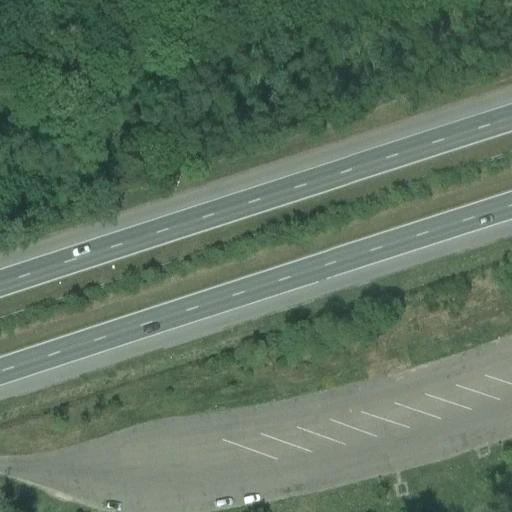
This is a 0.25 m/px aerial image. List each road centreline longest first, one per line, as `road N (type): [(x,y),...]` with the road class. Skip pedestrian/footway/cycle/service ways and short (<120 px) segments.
road 1 (motorway): [(511,121),(0,289)]
road 2 (motorway): [(0,372),(511,206)]
road 3 (track): [(0,34),(104,41),(321,0)]
